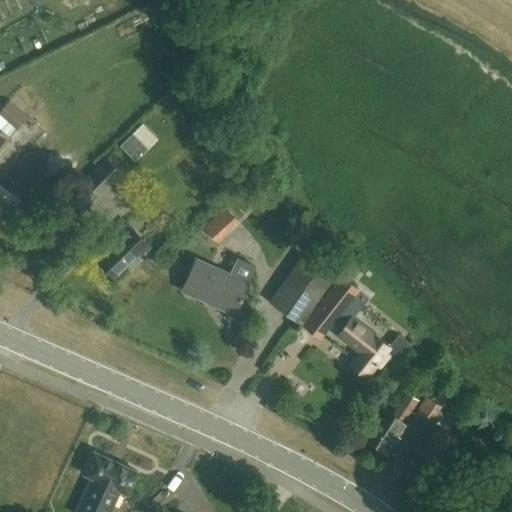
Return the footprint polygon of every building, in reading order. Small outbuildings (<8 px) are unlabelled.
[(8,100),(0,108),(0,113),(17,129),(27,117),(8,100)] [(0,125),(0,145),(10,135),(0,125)] [(147,148),(132,133),(121,144),(135,159),(147,148)] [(87,200),(96,191),(84,178),(74,188),(87,200)] [(216,244),(237,225),(230,217),(209,236),(216,244)] [(133,267),(142,258),(140,256),(144,252),(146,250),(149,246),(131,227),(125,222),(115,232),(118,236),(96,258),(114,276),(128,262),(133,267)] [(301,254),(269,300),(301,322),(332,276),(301,254)] [(247,281),(246,280),(196,259),(182,290),(234,313),(247,281)] [(48,290),(65,313),(84,299),(66,276),(48,290)] [(342,328),(337,334),(360,352),(350,365),(354,368),(353,369),(359,375),(360,373),(364,376),(374,363),(377,366),(386,355),(383,352),(388,347),(351,318),(354,315),(343,307),(357,289),(341,277),(303,326),(319,338),(333,320),(342,328)] [(399,451),(407,439),(400,434),(406,424),(402,421),(409,411),(417,400),(405,393),(405,392),(373,443),(388,452),(392,446),(399,451)] [(427,398),(416,415),(427,422),(437,405),(427,398)] [(435,425),(418,454),(443,468),(460,439),(435,425)] [(76,511),(108,511),(119,489),(128,493),(137,471),(94,452),(84,474),(92,477),(76,511)]
